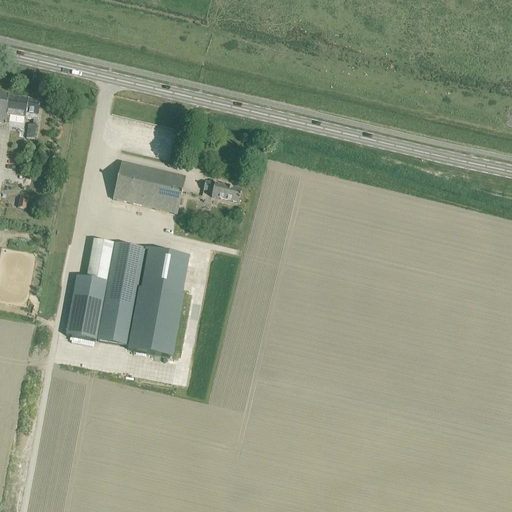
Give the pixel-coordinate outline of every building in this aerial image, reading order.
[(0,125),(4,126),(9,99),(9,97),(0,95),(0,125)] [(9,99),(4,126),(8,127),(9,119),(25,121),(25,120),(33,122),(32,127),(28,126),(25,140),(34,142),(40,103),(9,99)] [(122,164),(113,201),(177,217),(186,179),(122,164)] [(211,199),(238,206),(241,193),(205,184),(203,192),(212,194),(211,199)] [(19,202),(17,210),(26,211),(27,203),(19,202)] [(76,279),(69,320),(64,319),(62,331),(67,332),(66,338),(96,343),(114,246),(94,242),(87,281),(76,279)] [(116,246),(97,344),(127,350),(138,291),(145,252),(116,246)] [(141,292),(129,352),(152,357),(169,360),(188,260),(145,252),(138,291),(141,292)]
